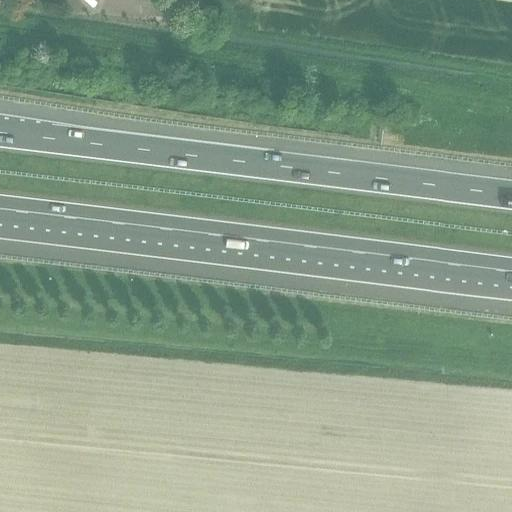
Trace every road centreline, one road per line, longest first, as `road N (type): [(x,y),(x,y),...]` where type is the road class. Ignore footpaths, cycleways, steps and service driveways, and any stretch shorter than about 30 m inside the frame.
road 1 (motorway): [(511,198),(0,132)]
road 2 (motorway): [(0,211),(511,274)]
